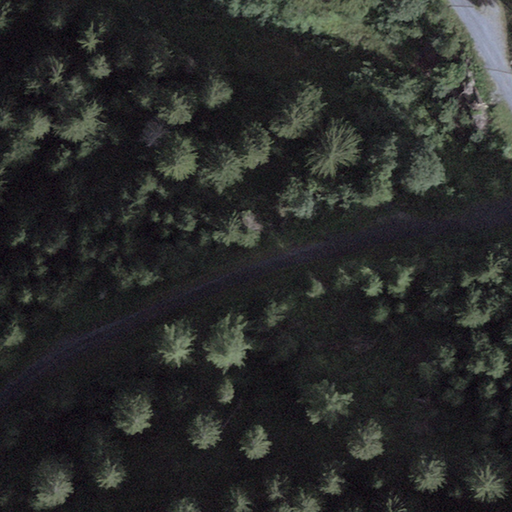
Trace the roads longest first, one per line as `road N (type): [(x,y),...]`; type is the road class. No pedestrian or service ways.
road 1 (track): [(492,217),(342,234),(60,351),(0,399)]
road 2 (track): [(492,217),(381,176),(210,175),(106,159),(80,160),(0,193)]
